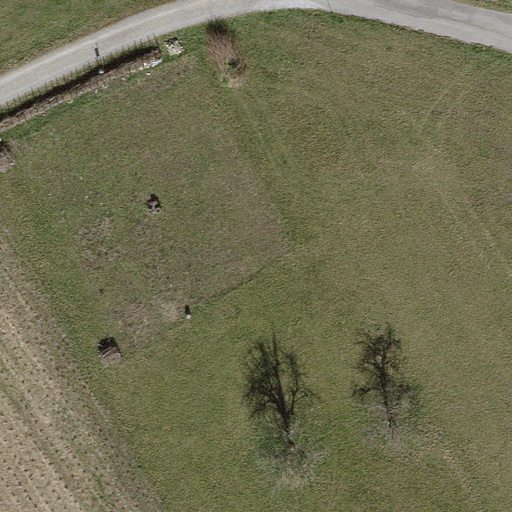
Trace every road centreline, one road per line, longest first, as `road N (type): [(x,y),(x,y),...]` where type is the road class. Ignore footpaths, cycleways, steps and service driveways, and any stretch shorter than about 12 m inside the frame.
road 1 (track): [(0,89),(57,58),(270,0)]
road 2 (track): [(511,31),(372,0)]
